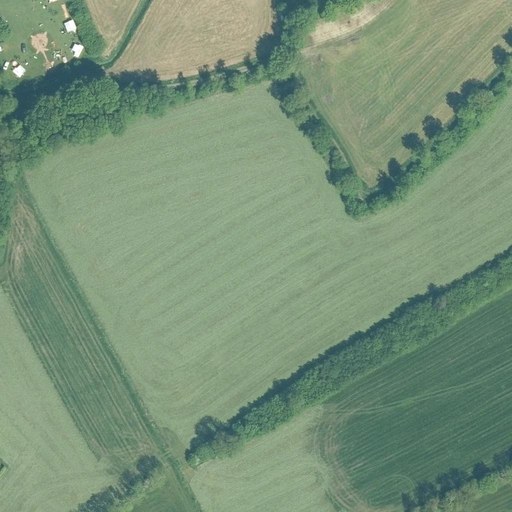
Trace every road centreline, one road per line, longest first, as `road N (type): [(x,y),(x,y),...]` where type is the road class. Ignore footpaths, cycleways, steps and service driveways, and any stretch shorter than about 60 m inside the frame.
road 1 (track): [(511,58),(438,138),(365,196),(309,110),(291,60),(281,57)]
road 2 (unclassified): [(0,129),(67,90),(176,87),(281,57)]
